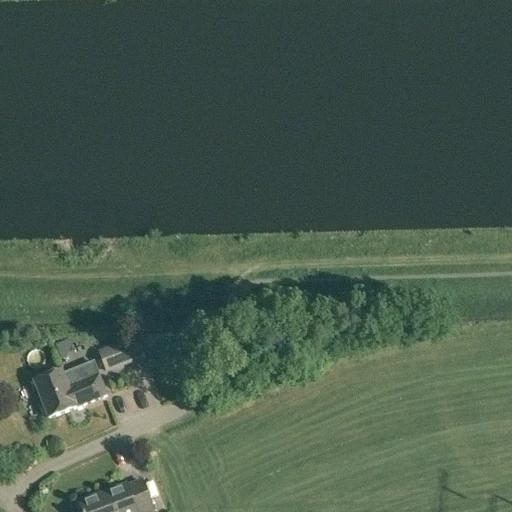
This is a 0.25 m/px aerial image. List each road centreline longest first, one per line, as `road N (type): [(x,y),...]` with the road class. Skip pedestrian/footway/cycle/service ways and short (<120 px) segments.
road 1 (track): [(511,257),(245,265),(227,334)]
road 2 (residential): [(13,511),(11,495),(24,480),(197,395),(227,334)]
road 3 (track): [(245,265),(0,274)]
